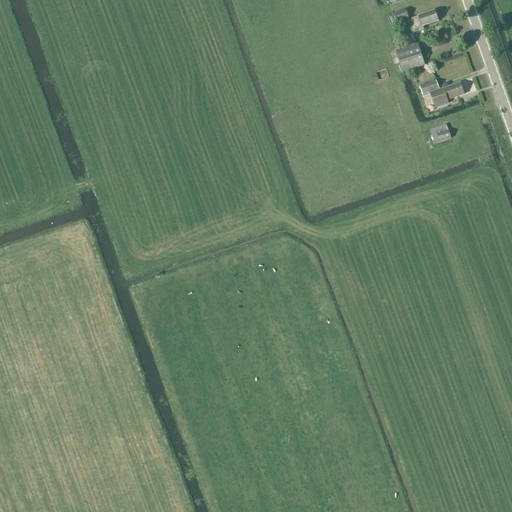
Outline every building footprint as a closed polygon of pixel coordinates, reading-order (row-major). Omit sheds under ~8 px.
[(406,10),(394,15),(396,23),(408,18),(406,10)] [(422,26),(438,21),(434,11),(418,16),(418,17),(407,20),(412,33),(423,29),(422,26)] [(402,72),(424,65),(417,45),(396,51),(402,72)] [(422,95),(439,89),(436,81),(420,87),(422,95)] [(464,95),(460,83),(443,89),(442,89),(430,93),(435,108),(448,104),(447,100),(464,95)] [(451,139),(446,124),(429,130),(435,144),(451,139)]
